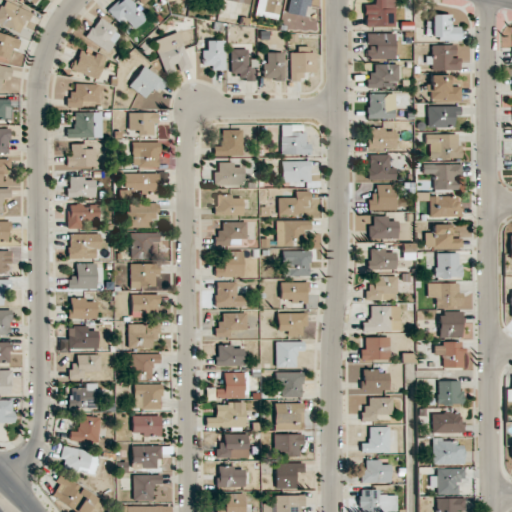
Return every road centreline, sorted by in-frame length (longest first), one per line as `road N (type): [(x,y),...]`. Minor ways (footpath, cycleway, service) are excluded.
road 1 (residential): [(189,511),(190,124),(214,108),(338,108)]
road 2 (residential): [(491,511),(484,0)]
road 3 (residential): [(333,511),(337,0)]
road 4 (residential): [(7,482),(28,454),(40,417),(39,88),(48,48),(77,0)]
